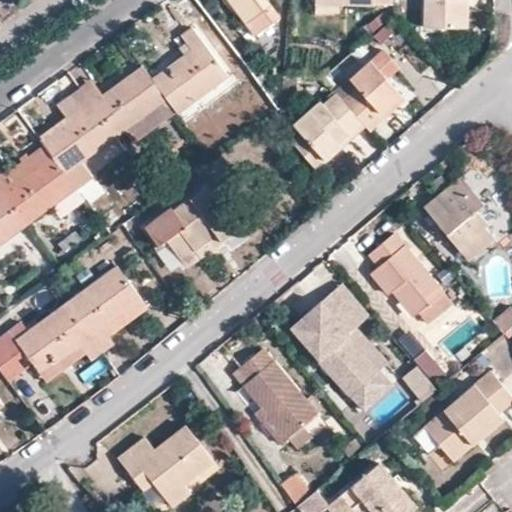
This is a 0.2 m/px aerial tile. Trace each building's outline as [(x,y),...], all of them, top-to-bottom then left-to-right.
[(228,0),(246,23),(271,3),(268,0),(228,0)] [(467,28),(468,0),(423,0),(423,27),(467,28)] [(153,78),(177,110),(180,113),(229,77),(192,27),(179,36),(191,50),(153,78)] [(383,49),(371,60),(387,78),(399,68),(383,49)] [(364,125),(369,131),(405,100),(387,78),(371,60),(349,79),(356,87),(342,100),(364,125)] [(81,87),(118,136),(125,131),(134,143),(177,110),(153,78),(143,63),(102,94),(91,80),(81,87)] [(298,76),(283,74),(279,119),(294,120),(298,76)] [(83,162),(118,136),(81,87),(60,102),(70,117),(40,139),(43,144),(77,188),(93,177),(83,162)] [(244,106),(255,123),(278,109),(267,91),(244,106)] [(364,125),(342,100),(335,91),(321,103),(319,100),(293,124),(300,133),(292,140),(316,168),(364,125)] [(201,142),(207,150),(218,143),(212,134),(201,142)] [(71,192),(77,188),(43,144),(3,173),(0,169),(0,191),(26,226),(55,205),(60,213),(77,200),(71,192)] [(489,226),(486,223),(477,212),(485,205),(462,178),(426,208),(470,262),(496,240),(485,228),(489,226)] [(236,230),(204,188),(173,210),(171,207),(145,227),(159,245),(165,240),(186,267),(236,230)] [(0,245),(26,226),(0,191),(0,245)] [(477,212),(486,223),(498,213),(489,202),(485,205),(477,212)] [(110,233),(123,222),(125,221),(112,204),(97,215),(110,233)] [(419,312),(444,292),(396,234),(369,256),(379,268),(371,275),(388,296),(393,292),(415,316),(419,312)] [(141,258),(133,248),(122,255),(130,266),(141,258)] [(68,301),(104,350),(113,343),(110,336),(147,307),(116,265),(68,301)] [(323,303),(358,345),(367,337),(359,329),(373,317),(344,285),(323,303)] [(454,304),(444,292),(419,312),(430,325),(454,304)] [(90,360),(104,350),(68,301),(15,339),(47,380),(85,354),(90,360)] [(358,345),(323,303),(293,328),(320,361),(352,399),(391,366),(367,337),(358,345)] [(511,303),(493,320),(505,334),(511,328),(511,303)] [(0,317),(0,338),(3,336),(1,333),(13,325),(5,314),(0,317)] [(319,416),(318,414),(307,400),(263,350),(242,367),(252,380),(244,386),(263,408),(290,439),(295,435),(319,416)] [(419,368),(433,385),(446,374),(432,358),(419,368)] [(252,380),(242,367),(234,374),(244,386),(252,380)] [(424,402),(438,390),(433,385),(419,368),(418,367),(404,378),(424,402)] [(465,402),(461,397),(425,426),(440,444),(450,456),(485,428),(489,433),(504,420),(499,414),(511,403),(511,396),(491,373),(475,386),(480,391),(465,402)] [(475,386),(461,397),(465,402),(480,391),(475,386)] [(307,400),(318,414),(324,409),(313,395),(307,400)] [(305,447),(295,435),(290,439),(263,408),(254,415),(291,459),(305,447)] [(140,465),(155,483),(173,506),(191,493),(184,484),(214,462),(187,426),(155,449),(145,437),(119,459),(129,473),(140,465)] [(440,444),(425,426),(414,436),(429,453),(440,444)] [(455,461),(489,433),(485,428),(450,456),(455,461)] [(350,456),(362,447),(355,440),(343,449),(350,456)] [(376,511),(412,511),(417,508),(381,464),(344,496),(354,507),(365,498),(376,511)] [(144,492),(155,483),(140,465),(129,473),(144,492)] [(296,473),(281,485),(298,508),(314,495),(296,473)] [(314,495),(298,508),(300,511),(324,511),(331,507),(318,491),(314,495)] [(344,496),(331,507),(335,511),(359,511),(364,508),(367,511),(376,511),(365,498),(354,507),(344,496)]
